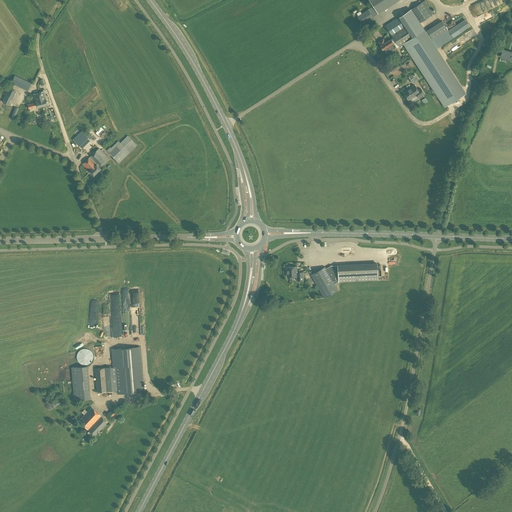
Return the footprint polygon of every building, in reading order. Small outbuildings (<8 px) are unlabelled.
[(372,0),(379,12),(400,0),(372,0)] [(420,23),(434,14),(425,0),(411,9),(420,23)] [(466,93),(425,30),(420,23),(411,9),(399,17),(385,26),(393,37),(386,42),(383,38),(378,42),(381,45),(383,49),(384,49),(387,54),(398,48),(397,47),(399,46),(399,47),(403,44),(444,107),(466,93)] [(368,10),(357,16),(362,24),(372,17),(368,10)] [(433,40),(448,30),(441,21),(427,30),(433,40)] [(511,59),(511,52),(503,49),(501,56),(511,59)] [(28,90),(31,84),(15,76),(11,82),(28,90)] [(418,90),(414,85),(403,92),(408,100),(416,95),(418,98),(424,94),(420,88),(418,90)] [(9,105),(16,91),(9,88),(2,102),(9,105)] [(39,93),(42,106),(47,104),(46,99),(46,98),(44,92),(39,93)] [(37,107),(42,106),(39,93),(34,94),(37,107)] [(14,120),(18,108),(15,107),(13,112),(9,110),(7,117),(14,120)] [(99,136),(104,130),(101,126),(95,133),(99,136)] [(84,133),(81,136),(86,142),(89,139),(84,133)] [(119,163),(137,145),(128,136),(109,154),(119,163)] [(94,175),(101,168),(100,167),(109,158),(99,148),(83,164),(94,175)] [(378,279),(377,263),(337,265),(337,266),(330,266),(326,269),(325,267),(311,274),(324,298),(338,290),(334,283),(338,281),(378,279)] [(297,272),(297,266),(287,267),(287,277),(297,277),(297,280),(303,280),(303,272),(297,272)] [(105,367),(95,368),(97,392),(117,390),(117,394),(143,392),(140,347),(112,349),(113,367),(105,367)] [(85,365),(86,365),(87,364),(88,364),(90,363),(91,362),(91,361),(92,360),(93,359),(93,358),(93,357),(93,355),(93,354),(92,353),(91,352),(91,351),(90,350),(88,349),(87,349),(86,349),(85,349),(84,349),(82,349),(81,349),(80,350),(79,351),(78,352),(78,353),(77,354),(77,355),(77,357),(77,358),(77,359),(78,360),(78,361),(79,362),(80,363),(81,364),(82,364),(84,365),(85,365)] [(74,400),(90,399),(87,366),(72,367),(74,400)] [(49,410),(59,403),(56,398),(46,405),(49,410)] [(92,407),(87,412),(84,409),(81,412),(84,415),(79,420),(88,429),(90,428),(89,427),(100,416),(92,407)] [(114,418),(119,413),(114,408),(109,413),(114,418)] [(88,429),(95,436),(107,422),(100,416),(89,427),(90,428),(88,429)]
